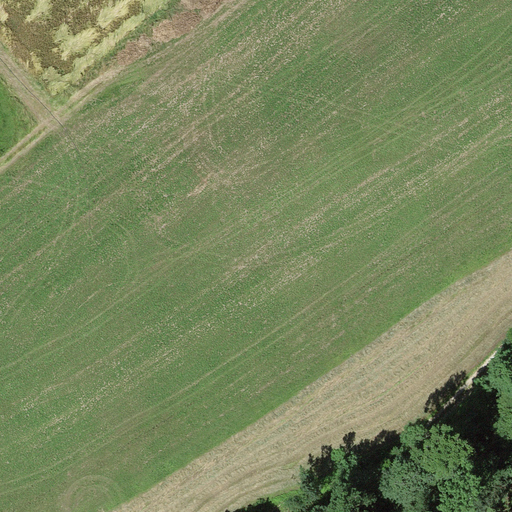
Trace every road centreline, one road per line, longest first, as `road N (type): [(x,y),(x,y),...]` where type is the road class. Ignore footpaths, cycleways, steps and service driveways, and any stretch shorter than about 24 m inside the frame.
road 1 (track): [(207,0),(0,168)]
road 2 (track): [(511,387),(364,511)]
